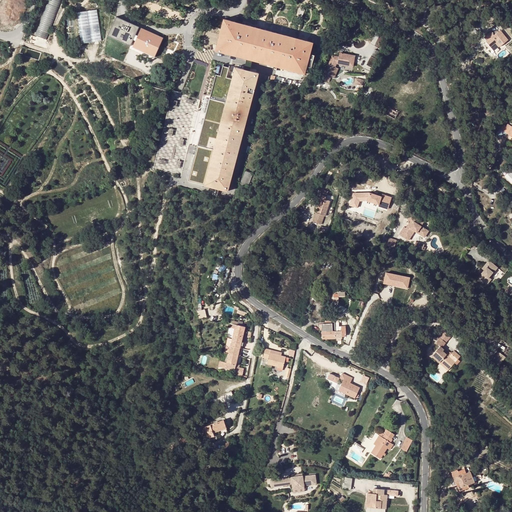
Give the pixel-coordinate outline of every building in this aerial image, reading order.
[(48,0),(35,35),(47,40),(61,0),(48,0)] [(97,10),(76,13),(81,44),(102,41),(97,10)] [(132,48),(155,57),(162,39),(140,30),(137,36),(136,35),(139,29),(115,19),(108,38),(130,47),(133,40),(135,41),(132,48)] [(305,75),(313,43),(224,20),(221,29),(207,26),(201,48),(247,60),(252,61),(305,75)] [(496,43),(499,47),(508,40),(504,35),(502,37),(501,35),(502,34),(499,32),(494,36),(491,32),(484,37),(487,41),(486,42),(491,47),(496,43)] [(499,47),(496,43),(491,47),(494,51),(499,47)] [(371,56),(368,65),(374,67),(377,58),(371,56)] [(336,64),(344,65),(343,66),(354,68),(355,60),(345,59),(345,60),(332,58),(323,81),(329,82),(331,78),(336,64)] [(246,65),(244,70),(250,71),(251,66),(252,61),(247,60),(246,65)] [(336,64),(331,78),(334,79),(338,69),(353,72),(354,68),(343,66),(344,65),(336,64)] [(246,125),(259,74),(250,71),(244,70),(235,67),(226,103),(210,99),(197,145),(188,181),(204,186),(213,188),(219,189),(228,192),(244,130),(246,125)] [(153,170),(181,177),(202,98),(173,91),(153,170)] [(399,113),(390,108),(386,115),(395,119),(399,113)] [(511,126),(508,124),(507,125),(503,131),(511,136),(511,126)] [(248,186),(252,174),(245,171),(241,184),(248,186)] [(360,208),(362,201),(369,200),(379,203),(380,206),(391,209),(394,196),(385,193),(382,193),(374,191),(354,192),(351,205),(360,208)] [(324,216),(325,216),(326,215),(329,215),(333,201),(326,199),(327,196),(322,194),(318,206),(320,207),(319,210),(318,209),(317,212),(316,212),(314,221),(322,223),(324,216)] [(418,232),(417,234),(422,238),(427,232),(421,228),(424,224),(411,215),(407,221),(411,223),(406,230),(404,228),(399,236),(407,241),(410,236),(412,237),(416,231),(418,232)] [(494,275),(498,270),(489,263),(482,272),(484,273),(482,276),(483,277),(480,281),(488,287),(492,282),(490,280),(493,275),(494,275)] [(388,271),(385,283),(410,288),(413,276),(388,271)] [(235,322),(232,321),(230,328),(235,329),(232,339),(229,339),(227,345),(231,346),(229,354),(225,353),(223,362),(222,361),(220,371),(223,372),(226,362),(227,363),(227,365),(231,366),(231,364),(236,365),(245,327),(242,327),(235,325),(235,322)] [(322,340),(336,340),(335,333),(332,333),(332,325),(319,325),(319,328),(322,328),(322,340)] [(335,333),(336,340),(342,339),(342,337),(345,337),(346,335),(346,328),(336,328),(336,332),(335,333)] [(440,338),(445,343),(450,338),(444,332),(439,337),(440,338)] [(442,348),(445,343),(440,338),(436,343),(440,347),(431,356),(435,360),(437,358),(440,361),(441,362),(449,369),(460,357),(454,351),(449,357),(443,352),(444,350),(442,348)] [(269,359),(267,364),(273,366),(273,364),(278,365),(277,367),(283,369),(286,358),(270,353),(271,350),(265,349),(263,358),(269,359)] [(503,363),(509,356),(502,351),(496,358),(503,363)] [(449,369),(441,362),(440,364),(447,371),(449,369)] [(244,369),(235,367),(234,375),(242,377),(244,369)] [(502,367),(496,373),(500,376),(503,373),(504,374),(506,370),(502,367)] [(352,379),(342,374),(340,379),(343,381),(339,391),(356,399),(360,388),(350,384),(352,379)] [(361,382),(367,384),(370,377),(364,375),(361,382)] [(234,399),(232,392),(226,394),(227,395),(221,397),(224,402),(234,399)] [(213,433),(227,429),(224,421),(204,428),(207,439),(215,437),(213,433)] [(387,449),(388,449),(391,444),(393,440),(390,438),(392,435),(386,431),(384,435),(385,435),(383,438),(381,437),(376,446),(371,453),(381,459),(383,455),(384,454),(387,449)] [(383,438),(385,435),(384,435),(381,433),(379,436),(373,444),(376,446),(381,437),(383,438)] [(364,449),(370,440),(366,438),(361,446),(364,449)] [(407,438),(401,449),(406,452),(412,441),(407,438)] [(466,473),(464,469),(451,474),(453,480),(455,479),(459,491),(472,486),(471,484),(474,483),(470,472),(466,473)] [(301,476),(296,488),(303,487),(303,486),(316,484),(315,479),(312,479),(311,475),(302,476),(301,476)] [(291,483),(292,488),(296,488),(301,476),(290,477),(290,478),(270,480),(270,485),(286,484),(286,481),(291,481),(291,483)] [(370,505),(370,508),(385,509),(387,490),(373,489),(373,494),(371,496),(371,499),(367,498),(366,505),(370,505)]
